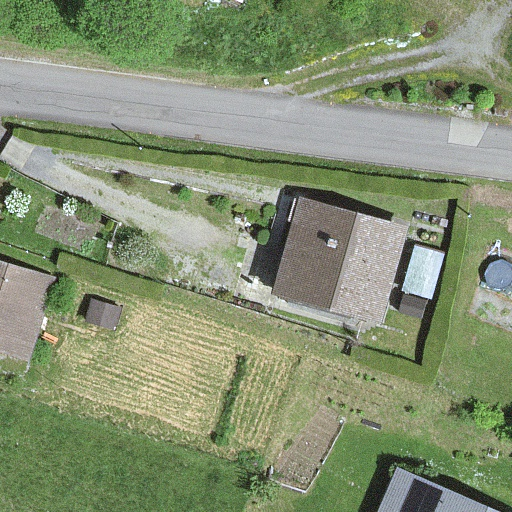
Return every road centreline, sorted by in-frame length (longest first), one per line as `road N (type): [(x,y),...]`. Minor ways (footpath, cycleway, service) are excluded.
road 1 (unclassified): [(0,86),(511,153)]
road 2 (track): [(503,0),(446,49),(284,94),(270,121)]
